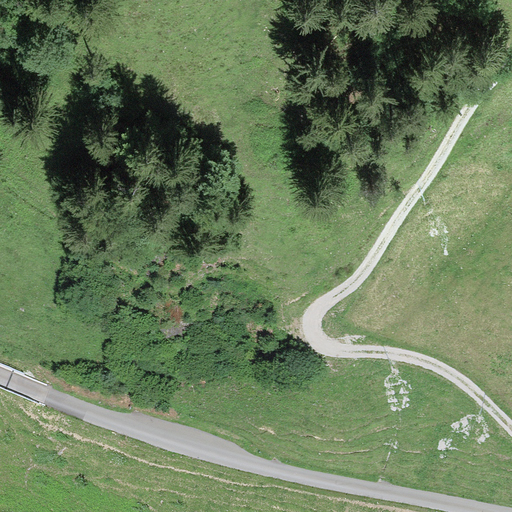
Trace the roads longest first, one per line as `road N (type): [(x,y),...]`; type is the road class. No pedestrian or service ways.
road 1 (track): [(511,430),(409,355),(324,351),(312,337),(319,301),(362,273),(450,122),(511,63)]
road 2 (unclassified): [(0,375),(235,459),(483,511)]
